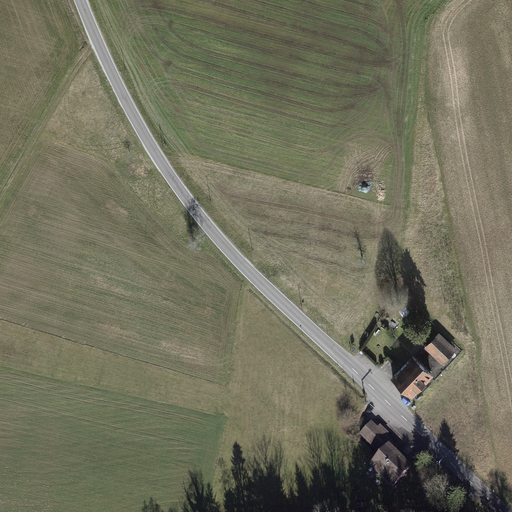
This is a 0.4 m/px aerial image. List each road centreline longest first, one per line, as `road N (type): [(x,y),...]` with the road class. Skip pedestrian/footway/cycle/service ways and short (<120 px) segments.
road 1 (secondary): [(81,0),(114,79),(196,213),(502,511)]
road 2 (track): [(97,39),(0,199)]
